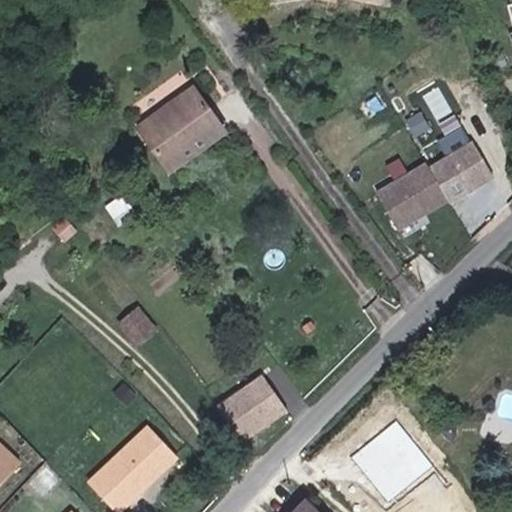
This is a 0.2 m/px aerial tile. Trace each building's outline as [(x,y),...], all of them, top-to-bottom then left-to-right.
[(444,83),(422,95),(451,148),(377,187),(399,228),(494,178),(444,83)] [(226,122),(203,87),(146,123),(168,159),(226,122)] [(142,341),(160,327),(146,308),(128,322),(142,341)] [(251,393),(231,409),(255,439),(275,423),(251,393)] [(182,455),(154,425),(98,478),(126,508),(182,455)] [(0,486),(24,459),(0,437),(0,486)] [(328,511),(314,496),(298,511),(328,511)]
